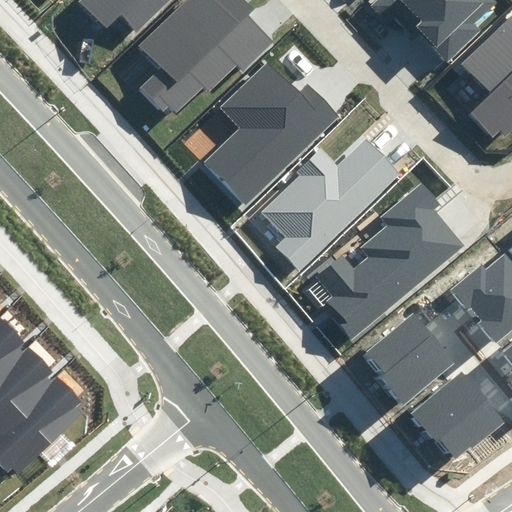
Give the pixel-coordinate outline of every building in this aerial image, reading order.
[(81,0),(80,2),(107,29),(120,17),(136,32),(168,0),(81,0)] [(185,0),(141,44),(162,65),(137,89),(163,115),(172,107),(180,115),(208,87),(213,92),(238,67),(243,72),(274,41),(247,13),(252,8),(243,0),(185,0)] [(375,0),(369,6),(382,21),(397,7),(451,64),(487,30),(480,23),(499,6),(493,0),(375,0)] [(511,25),(467,67),(493,94),(469,116),(500,150),(511,139),(511,25)] [(302,95),(268,57),(214,106),(237,131),(203,161),(242,204),(341,115),(314,84),(302,95)] [(336,168),(319,151),(259,212),(282,234),(273,244),(302,272),(400,172),(365,138),(336,168)] [(350,335),(461,245),(435,214),(443,207),(423,182),(380,217),(386,224),(360,245),(369,256),(351,271),(341,260),(319,278),(333,295),(323,303),(350,335)] [(511,326),(511,264),(505,255),(485,271),(480,264),(448,290),(491,343),(511,326)] [(454,362),(414,313),(364,353),(404,402),(454,362)] [(5,322),(0,326),(0,379),(32,350),(5,322)] [(511,345),(502,354),(511,365),(511,345)] [(32,350),(0,379),(0,433),(58,378),(32,350)] [(502,422),(463,373),(413,413),(453,462),(502,422)] [(58,378),(0,433),(0,467),(10,478),(85,407),(58,378)]
